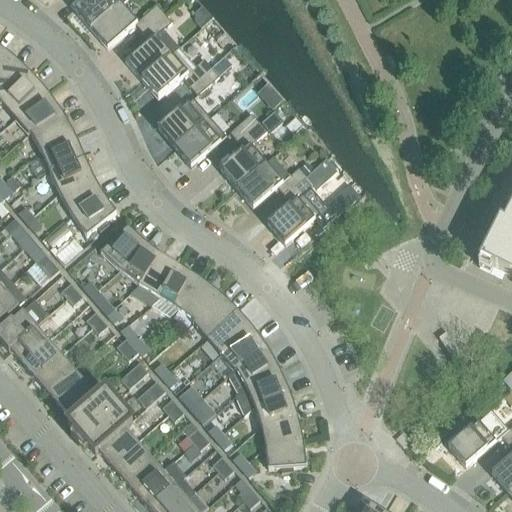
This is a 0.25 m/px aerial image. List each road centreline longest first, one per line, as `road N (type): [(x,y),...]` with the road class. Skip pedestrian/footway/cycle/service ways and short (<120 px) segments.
road 1 (residential): [(354,460),(305,334),(243,262),(160,201),(97,87),(0,1)]
road 2 (residential): [(511,297),(436,265),(437,243),(466,180),(511,110)]
road 3 (residential): [(118,511),(0,371)]
